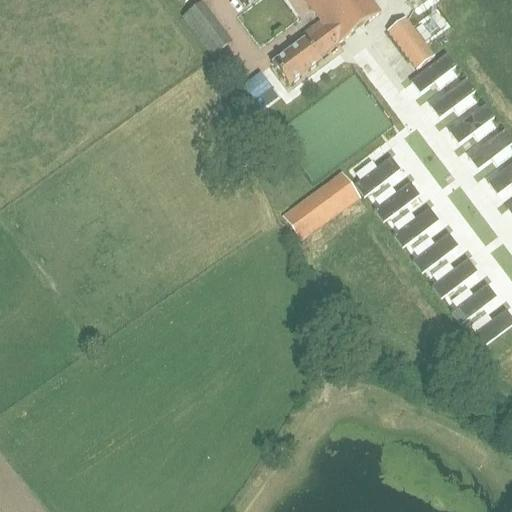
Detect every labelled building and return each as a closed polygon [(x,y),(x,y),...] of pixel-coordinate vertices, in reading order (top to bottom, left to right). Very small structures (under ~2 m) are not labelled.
[(379,14),(369,0),(303,0),(324,28),(304,42),(303,41),(271,65),(288,88),(320,63),(318,60),(379,14)] [(211,59),(232,44),(202,4),(182,19),(211,59)] [(417,71),(433,59),(404,20),(387,33),(417,71)] [(446,57),(411,84),(419,96),(455,69),(446,57)] [(465,83),(430,109),(439,121),(474,94),(465,83)] [(485,109),(449,135),(458,147),(493,120),(485,109)] [(511,145),(504,134),(468,161),(477,172),(511,146),(511,145)] [(364,199),(399,173),(391,161),(355,187),(364,199)] [(511,168),(487,186),(496,198),(511,186),(511,168)] [(300,242),(359,199),(342,175),(282,218),(300,242)] [(374,213),(383,225),(418,198),(410,187),(374,213)] [(437,224),(429,212),(393,239),(402,250),(437,224)] [(456,250),(448,238),(412,264),(421,276),(456,250)] [(475,275),(467,264),(431,290),(440,302),(475,275)] [(495,301),(486,289),(450,316),(459,328),(495,301)] [(511,327),(511,324),(505,315),(469,341),(478,353),(511,327)]
